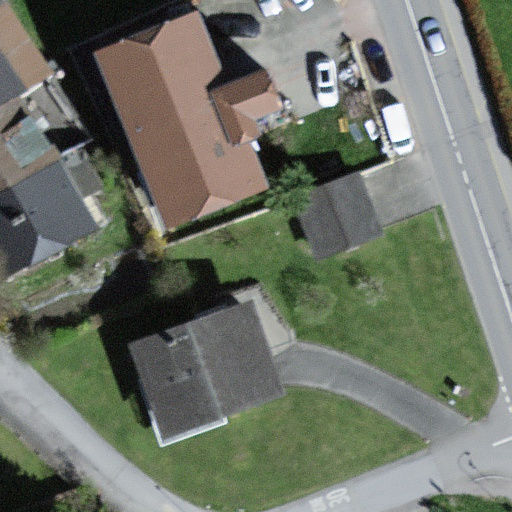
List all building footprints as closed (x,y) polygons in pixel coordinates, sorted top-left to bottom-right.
[(197,11),(95,54),(170,228),(270,186),(251,142),(260,137),(253,120),(283,107),(264,63),(226,79),(197,11)] [(0,101),(22,91),(31,86),(0,47),(0,101)] [(22,91),(0,101),(0,251),(10,269),(100,223),(61,155),(22,91)] [(408,146),(369,155),(382,210),(420,201),(408,146)] [(381,228),(358,173),(298,198),(321,253),(381,228)] [(255,304),(136,343),(165,430),(284,390),(255,304)]
